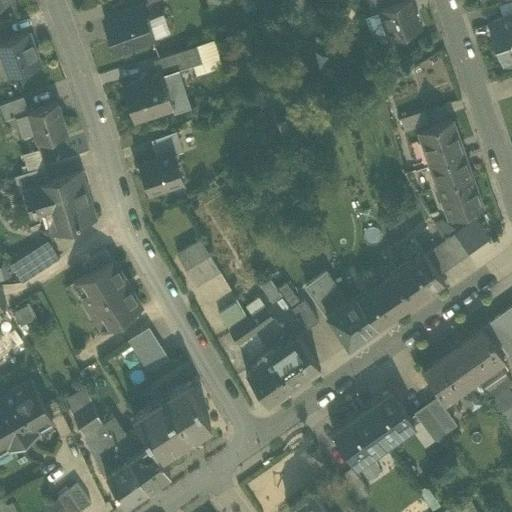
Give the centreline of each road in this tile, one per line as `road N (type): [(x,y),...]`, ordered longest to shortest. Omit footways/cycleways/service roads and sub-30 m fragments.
road 1 (residential): [(255,438),(511,260)]
road 2 (residential): [(255,438),(127,222)]
road 3 (residential): [(127,222),(51,0)]
road 4 (residential): [(446,0),(511,190)]
road 5 (residential): [(127,222),(0,302)]
